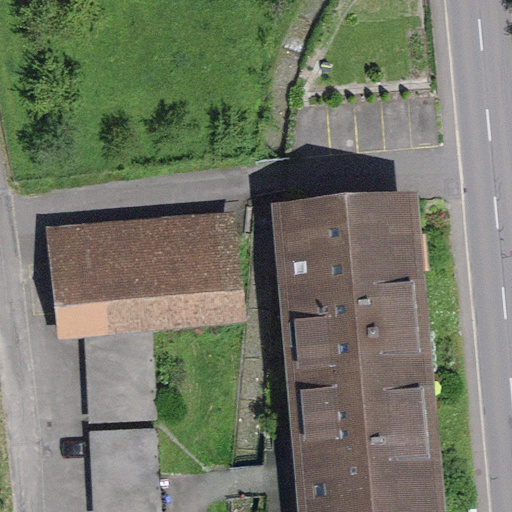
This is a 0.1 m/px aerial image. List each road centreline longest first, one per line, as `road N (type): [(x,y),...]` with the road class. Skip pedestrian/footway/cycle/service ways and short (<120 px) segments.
road 1 (secondary): [(511,376),(474,0)]
road 2 (unclassified): [(0,226),(39,511)]
